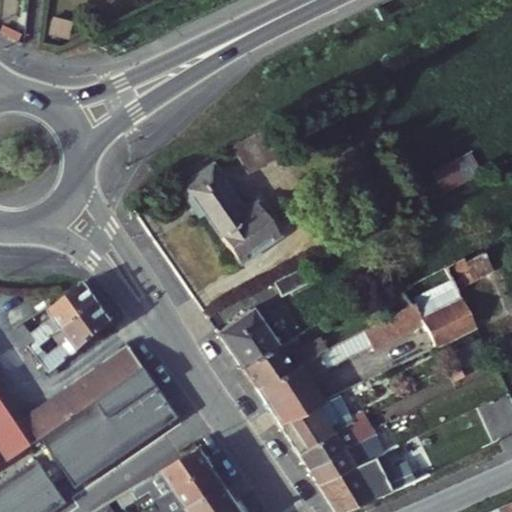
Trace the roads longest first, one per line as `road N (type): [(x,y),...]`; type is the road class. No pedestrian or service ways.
road 1 (primary): [(285,14),(109,87),(34,94)]
road 2 (primary): [(83,158),(124,120),(285,14)]
road 3 (tertiary): [(182,357),(82,173)]
road 4 (tertiary): [(29,229),(93,260),(182,357)]
road 5 (tertiary): [(289,511),(182,357)]
